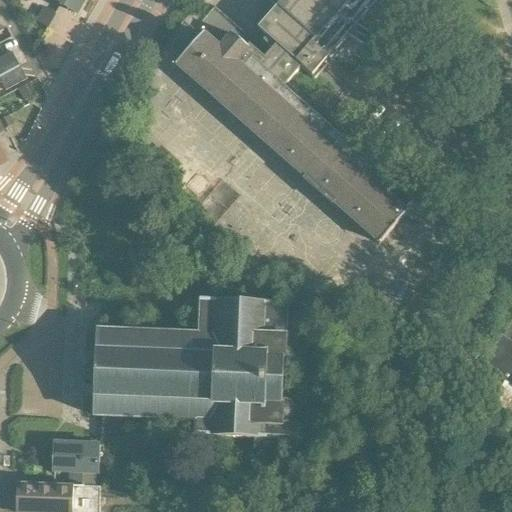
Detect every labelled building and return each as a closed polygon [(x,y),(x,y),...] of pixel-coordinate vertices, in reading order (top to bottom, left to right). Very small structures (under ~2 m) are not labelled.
[(50,0),(77,16),(78,15),(77,14),(85,0),(50,0)] [(249,47),(247,49),(248,50),(236,64),(243,70),(251,60),(284,89),(301,70),(314,81),(326,68),(323,66),(348,38),(365,49),(371,40),(355,29),(376,5),(378,7),(386,0),(284,0),(258,31),(276,47),(265,61),(249,47)] [(42,8),(35,21),(47,28),(55,15),(42,8)] [(284,89),(251,60),(243,70),(236,64),(248,50),(247,49),(232,36),(220,50),(203,35),(175,67),(380,245),(407,214),(387,196),(396,187),(284,89)] [(0,81),(0,76),(18,67),(11,53),(0,59),(0,83),(1,83),(0,81)] [(0,76),(0,81),(1,83),(5,91),(25,80),(19,68),(18,67),(0,76)] [(35,97),(29,85),(18,91),(25,103),(35,97)] [(0,122),(0,125),(3,131),(14,126),(10,118),(0,122)] [(0,168),(8,164),(0,149),(0,168)] [(160,149),(144,167),(159,180),(175,162),(160,149)] [(286,345),(284,345),(286,309),(289,309),(289,306),(192,302),(191,316),(202,317),(201,339),(96,334),(93,418),(198,422),(197,436),(194,436),(194,439),(254,441),(254,451),(297,453),(298,427),(281,426),(281,423),(283,423),(284,423),(286,422),(288,422),(289,421),(290,420),(291,419),(292,417),(292,416),(293,414),(292,412),(292,411),(292,409),(290,407),(289,406),(288,405),(286,404),(284,404),(282,404),(284,364),(286,364),(288,364),(290,363),(292,362),(293,360),(294,359),(295,357),(295,355),(295,353),(294,351),(293,349),(292,348),(292,347),(290,346),(288,345),(286,345)] [(503,382),(511,367),(511,343),(501,337),(481,368),(503,382)] [(511,367),(503,382),(511,388),(511,367)] [(95,490),(95,489),(96,477),(99,477),(100,448),(55,445),(54,474),(71,474),(70,489),(95,490)] [(134,487),(116,482),(113,495),(130,499),(134,487)] [(95,490),(70,489),(13,486),(12,511),(100,511),(101,490),(95,489),(95,490)]
